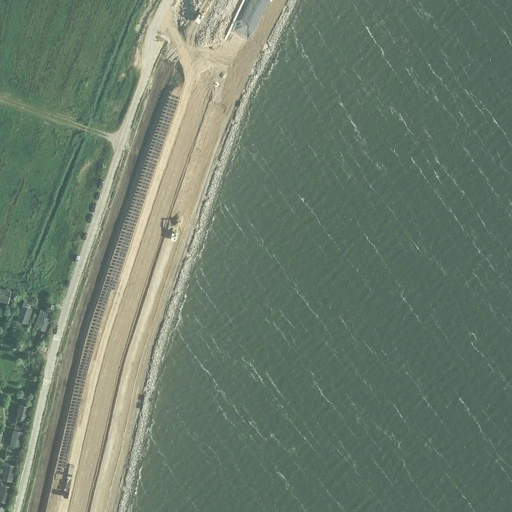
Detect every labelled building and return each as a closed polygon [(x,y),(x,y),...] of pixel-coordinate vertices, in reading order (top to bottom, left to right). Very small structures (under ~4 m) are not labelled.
[(0,301),(7,303),(10,293),(0,290),(0,301)] [(25,324),(31,307),(23,305),(17,321),(25,324)] [(50,320),(48,319),(50,315),(40,312),(36,323),(41,324),(40,327),(43,328),(44,325),(48,327),(50,320)] [(26,422),(29,408),(18,406),(15,420),(26,422)] [(21,449),(25,433),(14,430),(10,447),(21,449)] [(13,482),(17,468),(6,465),(2,480),(13,482)] [(0,502),(8,504),(12,488),(1,485),(0,491),(0,502)]
